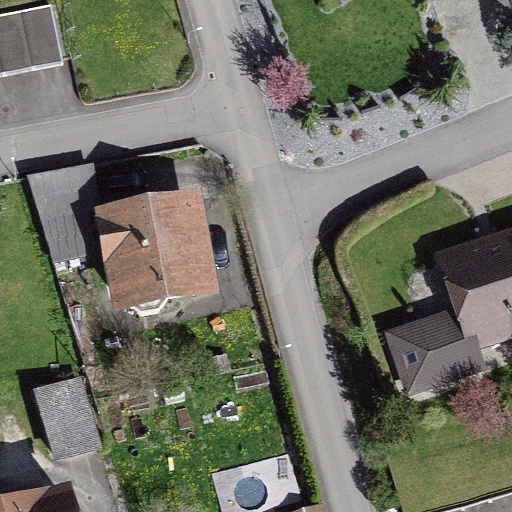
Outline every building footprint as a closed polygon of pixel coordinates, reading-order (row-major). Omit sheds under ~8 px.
[(0,16),(0,77),(62,65),(50,6),(0,16)] [(39,216),(94,207),(87,168),(26,178),(39,216)] [(107,222),(121,307),(127,306),(141,316),(157,313),(166,299),(206,291),(191,207),(181,209),(180,199),(157,203),(159,212),(107,222)] [(409,393),(481,369),(469,335),(511,320),(511,241),(445,263),(463,314),(391,338),(409,393)] [(37,395),(57,461),(98,449),(79,383),(37,395)] [(68,511),(65,499),(15,511),(68,511)]
